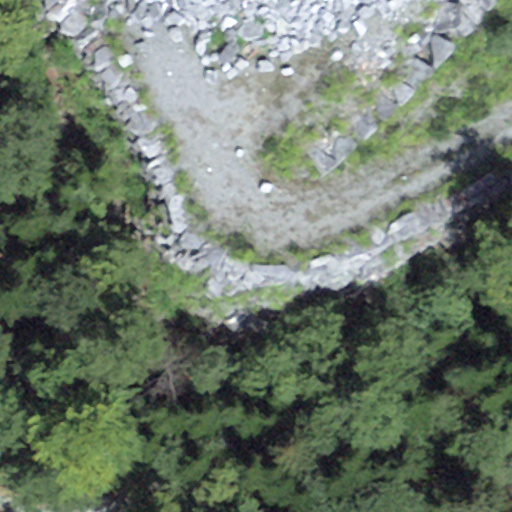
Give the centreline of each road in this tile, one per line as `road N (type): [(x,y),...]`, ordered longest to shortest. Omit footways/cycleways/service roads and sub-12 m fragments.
road 1 (track): [(162,0),(155,31),(164,64),(240,198),(262,215),(289,220),(325,209),(511,120)]
road 2 (unclassified): [(267,511),(229,497),(183,493),(112,511)]
